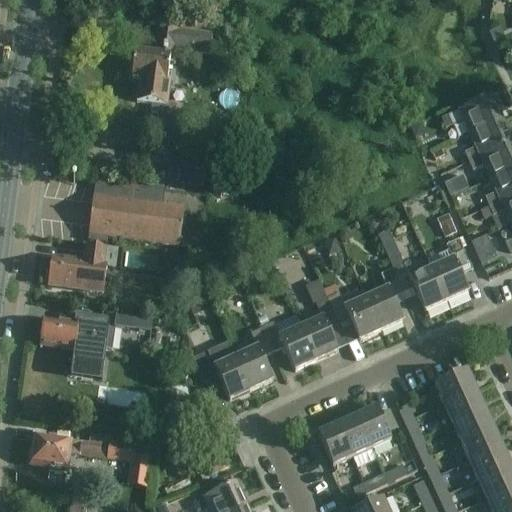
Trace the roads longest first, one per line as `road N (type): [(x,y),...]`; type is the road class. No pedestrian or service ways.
road 1 (residential): [(304,511),(272,445),(284,416),(487,325)]
road 2 (tertiary): [(0,236),(30,0)]
